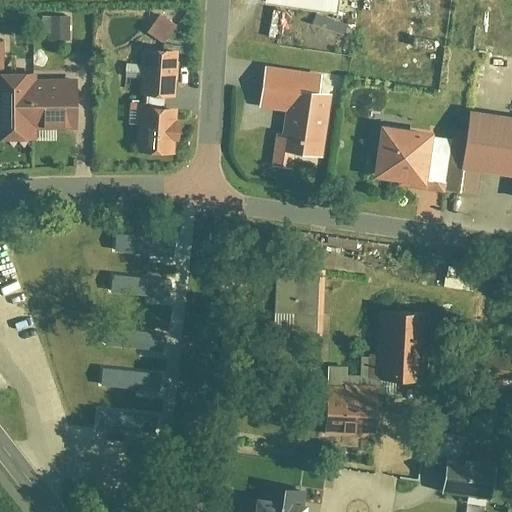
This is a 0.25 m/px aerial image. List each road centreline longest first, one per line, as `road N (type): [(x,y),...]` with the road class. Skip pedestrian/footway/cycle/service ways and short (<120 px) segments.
road 1 (unknown): [(202,185),(136,511)]
road 2 (residential): [(202,185),(511,234)]
road 3 (residential): [(0,194),(202,185)]
road 4 (residential): [(202,185),(213,0)]
